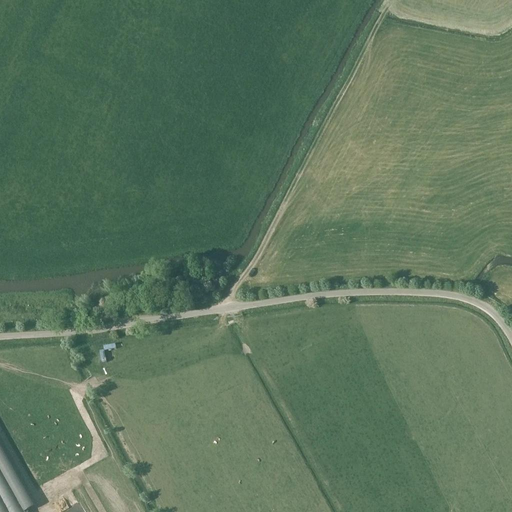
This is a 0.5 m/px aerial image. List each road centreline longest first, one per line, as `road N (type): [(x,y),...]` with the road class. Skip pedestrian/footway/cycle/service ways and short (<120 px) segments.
road 1 (unclassified): [(511,339),(485,309),(458,295),(416,290),(351,290),(0,336)]
road 2 (track): [(491,18),(406,1),(384,6),(228,306)]
